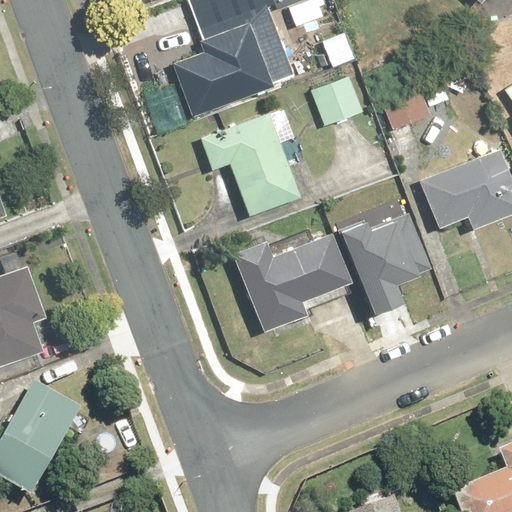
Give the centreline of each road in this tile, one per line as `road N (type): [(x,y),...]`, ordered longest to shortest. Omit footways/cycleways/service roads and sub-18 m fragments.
road 1 (residential): [(37,0),(212,457)]
road 2 (residential): [(212,457),(511,332)]
